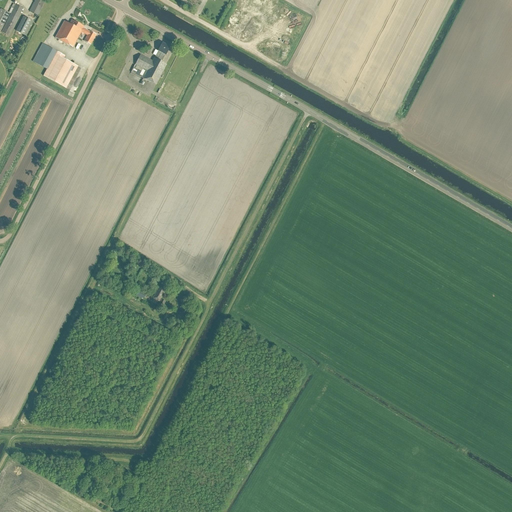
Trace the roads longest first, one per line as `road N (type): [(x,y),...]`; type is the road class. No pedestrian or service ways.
road 1 (track): [(325,120),(155,451),(138,460),(3,455)]
road 2 (track): [(308,110),(142,436),(16,436),(0,463)]
road 3 (secondary): [(511,228),(122,9)]
road 4 (track): [(115,24),(0,241)]
road 5 (track): [(163,0),(282,69)]
